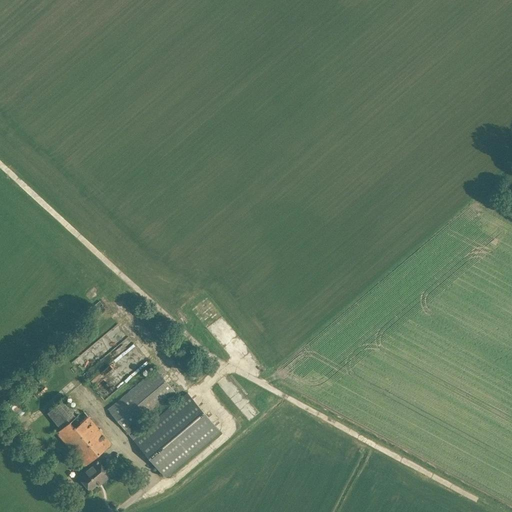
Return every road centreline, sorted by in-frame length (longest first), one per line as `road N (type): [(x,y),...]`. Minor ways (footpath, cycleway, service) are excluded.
road 1 (track): [(0,163),(227,369),(496,511)]
road 2 (track): [(227,369),(204,391),(235,430),(172,482),(119,511)]
